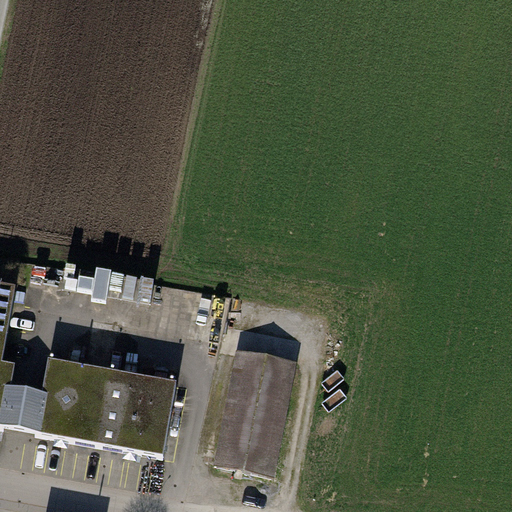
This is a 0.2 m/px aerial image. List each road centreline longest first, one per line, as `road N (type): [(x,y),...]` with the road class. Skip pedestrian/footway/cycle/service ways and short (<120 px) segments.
road 1 (unknown): [(180,507),(192,375),(164,339),(79,314),(54,320),(26,355),(0,440)]
road 2 (unclassified): [(157,511),(0,482)]
